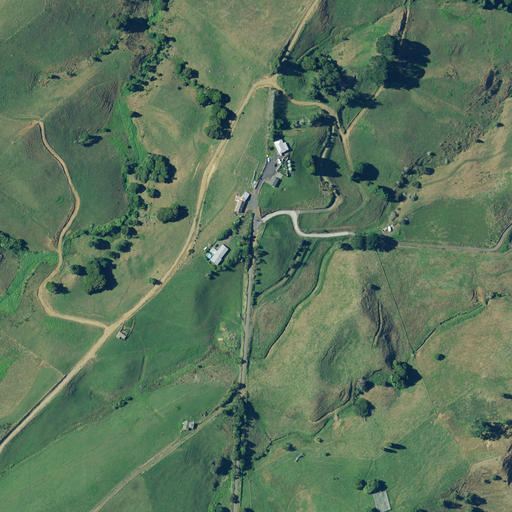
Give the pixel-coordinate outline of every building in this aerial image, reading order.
[(344,88),(347,84),(337,77),(334,80),(341,86),(340,88),(342,90),(344,88)] [(283,142),(281,139),(274,142),(280,156),(281,155),(280,153),(285,151),(281,143),(283,142)] [(278,180),(273,176),(269,184),(274,187),(278,180)] [(242,199),(241,198),(241,197),(236,195),(234,200),(237,201),(237,199),(239,200),(235,210),(240,212),(245,200),(242,199)] [(228,249),(222,244),(217,251),(213,247),(210,251),(214,255),(210,260),(216,265),(221,259),(221,258),(228,249)] [(194,423),(184,421),(183,429),(188,430),(188,427),(193,428),(194,423)] [(381,511),(391,509),(386,490),(372,494),(377,511),(381,511)]
